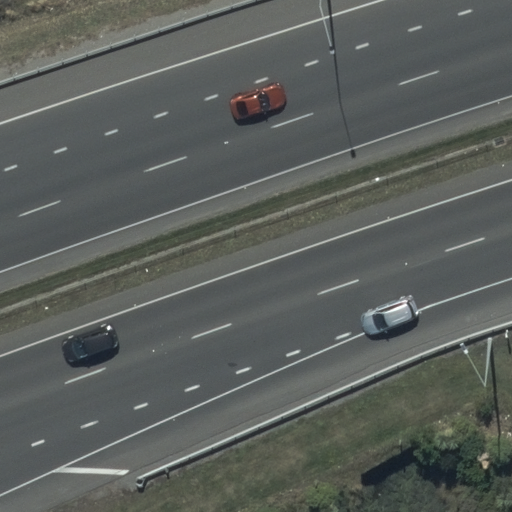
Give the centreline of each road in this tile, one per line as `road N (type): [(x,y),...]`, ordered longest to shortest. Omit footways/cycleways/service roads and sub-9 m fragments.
road 1 (motorway): [(0,226),(511,49)]
road 2 (motorway): [(511,235),(22,399)]
